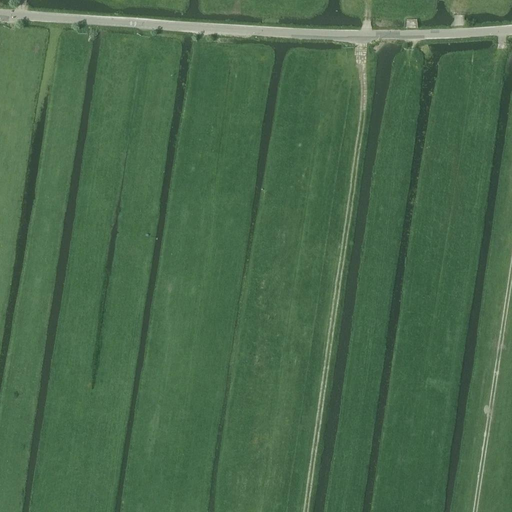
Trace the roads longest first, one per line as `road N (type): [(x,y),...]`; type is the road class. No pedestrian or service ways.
road 1 (track): [(304,511),(355,162),(366,0)]
road 2 (unclassified): [(396,38),(0,15)]
road 3 (track): [(476,511),(511,275)]
